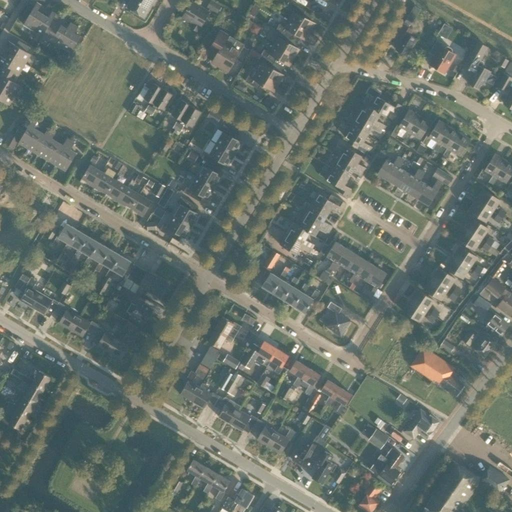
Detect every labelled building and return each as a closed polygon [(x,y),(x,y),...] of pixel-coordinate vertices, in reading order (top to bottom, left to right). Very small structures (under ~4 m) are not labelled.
[(131,0),(128,7),(144,17),(154,0),(131,0)] [(210,0),(207,7),(217,13),(221,6),(211,0),(210,0)] [(200,27),(209,13),(191,2),(183,17),(193,23),(190,27),(197,31),(199,26),(200,27)] [(290,19),(309,31),(314,23),(302,16),(305,10),(292,2),(289,8),(294,11),(290,19)] [(33,31),(43,15),(38,11),(41,5),(37,3),(24,25),(33,31)] [(43,36),(56,14),(52,12),(49,18),(43,15),(33,31),(43,36)] [(52,42),(62,26),(56,22),(60,16),(56,14),(43,36),(52,42)] [(304,39),(309,31),(290,19),(285,27),(280,23),(276,29),(289,36),(292,32),(304,39)] [(61,47),(75,25),(71,23),(67,29),(62,26),(52,42),(61,47)] [(254,23),(251,29),(258,33),(261,27),(254,23)] [(395,49),(406,56),(417,39),(409,35),(412,30),(403,24),(397,34),(402,38),(395,49)] [(75,25),(61,47),(71,53),(81,37),(75,33),(78,27),(75,25)] [(286,41),(289,36),(276,29),(273,34),(276,35),(279,37),(276,41),(274,45),(294,57),(298,49),(286,41)] [(213,61),(221,66),(235,41),(221,32),(213,45),(209,52),(216,56),(213,61)] [(25,64),(31,54),(27,52),(16,45),(15,45),(17,40),(12,37),(6,46),(12,49),(9,54),(25,64)] [(19,40),(16,45),(27,52),(30,47),(19,40)] [(445,48),(441,46),(443,43),(437,40),(429,52),(435,56),(430,64),(444,73),(451,62),(450,61),(455,54),(451,51),(452,49),(452,48),(448,46),(446,46),(445,48)] [(248,49),(235,41),(221,66),(228,71),(236,58),(241,61),(248,49)] [(488,48),(477,42),(464,65),(474,71),(467,83),(479,90),(485,81),(492,85),(497,77),(489,73),(490,71),(482,67),(484,62),(481,60),(488,48)] [(289,64),(294,57),(274,45),(271,49),(270,52),(267,50),(264,49),(261,55),(274,62),(277,57),(289,64)] [(0,61),(20,73),(25,64),(9,54),(6,60),(0,56),(0,61)] [(271,67),(274,62),(261,55),(258,60),(261,62),(259,65),(261,66),(259,71),(278,82),(283,75),(271,67)] [(498,63),(504,67),(508,61),(502,57),(498,63)] [(14,82),(20,73),(0,61),(0,66),(2,68),(0,70),(0,74),(14,83),(14,82)] [(452,63),(449,69),(457,73),(460,68),(452,63)] [(273,90),(278,82),(259,71),(253,67),(245,81),(258,88),(261,83),(273,90)] [(504,73),(497,85),(506,91),(509,85),(511,86),(511,88),(503,104),(511,108),(511,77),(504,73)] [(20,86),(14,82),(14,83),(0,74),(0,79),(2,80),(0,83),(0,86),(15,96),(20,86)] [(234,86),(239,89),(242,84),(237,81),(234,86)] [(154,104),(163,89),(153,83),(150,89),(144,98),(154,104)] [(142,101),(144,98),(150,89),(144,85),(136,98),(142,101)] [(0,99),(9,105),(15,96),(0,86),(0,99)] [(163,89),(154,104),(164,110),(173,95),(163,89)] [(369,105),(380,112),(385,115),(390,108),(398,114),(403,106),(395,100),(392,105),(375,94),(375,95),(369,105)] [(181,121),(191,106),(181,100),(171,115),(181,121)] [(369,105),(363,102),(357,112),(382,128),(385,124),(376,119),(380,112),(369,105)] [(134,114),(139,106),(134,103),(129,111),(134,114)] [(191,106),(181,121),(191,127),(201,112),(191,106)] [(211,120),(216,112),(211,109),(207,117),(211,120)] [(410,133),(420,116),(409,109),(399,126),(397,124),(393,132),(397,134),(401,128),(407,131),(410,133)] [(140,110),(137,116),(143,120),(146,114),(140,110)] [(380,132),(382,128),(357,112),(350,124),(367,134),(371,127),(380,132)] [(34,118),(29,115),(23,125),(28,128),(34,118)] [(410,133),(407,131),(403,138),(408,141),(412,134),(420,139),(430,122),(420,116),(410,133)] [(28,148),(39,131),(34,128),(39,121),(34,118),(21,139),(19,143),(28,148)] [(440,143),(450,127),(439,120),(429,137),(427,135),(422,143),(427,145),(431,138),(437,142),(440,143)] [(217,129),(211,140),(216,143),(235,154),(242,142),(237,139),(240,134),(233,130),(224,124),(220,130),(217,129)] [(363,141),(367,134),(350,124),(344,135),(354,141),(367,149),(369,150),(372,146),(363,141)] [(38,154),(53,129),(49,127),(45,134),(39,131),(28,148),(38,154)] [(450,150),(460,133),(450,127),(440,143),(437,142),(433,149),(437,152),(442,145),(447,148),(450,150)] [(47,160),(58,142),(52,139),(57,132),(53,129),(38,154),(47,160)] [(14,150),(20,139),(10,133),(4,144),(14,150)] [(450,150),(447,148),(443,155),(448,158),(452,151),(460,156),(471,139),(460,133),(450,150)] [(56,165),(71,141),(67,138),(63,145),(58,142),(47,160),(56,165)] [(159,147),(166,152),(171,144),(164,139),(159,147)] [(71,141),(56,165),(66,171),(77,153),(71,150),(75,143),(71,141)] [(354,141),(351,146),(365,153),(367,149),(354,141)] [(205,152),(202,157),(218,167),(222,169),(225,164),(228,166),(235,154),(216,143),(209,154),(205,152)] [(416,151),(422,155),(426,148),(420,144),(416,151)] [(338,157),(364,172),(366,168),(358,163),(362,155),(345,145),(338,157)] [(381,150),(377,155),(382,158),(386,153),(381,150)] [(199,156),(191,151),(187,158),(195,162),(199,156)] [(496,177),(506,160),(495,154),(485,170),(483,168),(478,176),(483,179),(487,172),(493,175),(496,177)] [(364,160),(369,163),(372,158),(367,155),(364,160)] [(417,155),(413,161),(420,165),(423,159),(417,155)] [(388,180),(402,158),(398,156),(393,164),(386,160),(378,174),(388,180)] [(203,165),(196,176),(212,186),(215,187),(222,176),(220,174),(219,174),(222,169),(218,167),(202,157),(199,163),(203,165)] [(361,176),(364,172),(338,157),(331,167),(348,178),(353,171),(361,176)] [(398,187),(407,172),(400,168),(405,161),(402,158),(388,180),(398,187)] [(115,160),(112,166),(117,169),(121,163),(115,160)] [(496,177),(493,175),(489,182),(493,185),(497,178),(506,183),(511,173),(511,164),(506,160),(496,177)] [(93,187),(102,172),(90,165),(82,179),(87,182),(86,183),(93,187)] [(345,184),(348,178),(331,167),(325,178),(341,188),(339,192),(348,197),(353,189),(345,184)] [(108,168),(105,174),(112,178),(116,173),(108,168)] [(432,176),(448,185),(453,177),(437,168),(432,176)] [(408,193),(422,171),(419,169),(414,177),(407,172),(398,187),(408,193)] [(418,199),(427,185),(421,181),(426,173),(422,171),(408,193),(418,199)] [(102,172),(93,187),(100,191),(100,190),(106,194),(115,180),(112,178),(105,174),(102,172)] [(187,186),(183,192),(200,201),(203,196),(208,199),(215,187),(212,186),(196,176),(189,187),(188,186),(187,186)] [(118,202),(127,187),(115,180),(106,194),(112,197),(111,198),(118,202)] [(172,180),(169,185),(175,188),(178,183),(172,180)] [(427,185),(418,199),(429,206),(443,184),(436,180),(432,188),(427,185)] [(153,193),(160,198),(166,187),(159,183),(153,193)] [(127,187),(118,202),(125,206),(125,205),(131,209),(139,195),(127,187)] [(168,187),(163,195),(169,199),(174,191),(168,187)] [(327,199),(317,193),(313,190),(309,196),(314,199),(310,204),(328,215),(332,208),(340,213),(346,203),(330,194),(327,199)] [(476,201),(493,212),(500,201),(483,190),(476,201)] [(139,195),(131,209),(136,212),(135,212),(143,217),(152,202),(139,195)] [(179,204),(173,215),(189,224),(192,226),(199,214),(196,213),(195,212),(198,207),(181,196),(177,202),(179,204)] [(30,205),(39,211),(42,206),(33,201),(30,205)] [(486,223),(493,212),(476,201),(469,212),(486,223)] [(324,222),(328,215),(310,204),(304,215),(329,231),(332,227),(324,222)] [(25,205),(0,253),(0,276),(5,279),(40,213),(25,205)] [(498,214),(503,218),(507,213),(502,209),(498,214)] [(500,223),(503,218),(498,214),(495,220),(500,223)] [(160,229),(159,230),(179,241),(182,236),(185,238),(192,226),(189,224),(173,215),(166,226),(163,224),(160,229)] [(327,234),(329,231),(304,215),(298,225),(310,233),(315,236),(319,229),(327,234)] [(331,216),(328,221),(335,224),(337,220),(331,216)] [(464,229),(482,240),(489,229),(472,218),(464,229)] [(298,225),(293,222),(286,233),(312,249),(315,245),(307,240),(310,233),(298,225)] [(45,236),(52,240),(59,228),(53,224),(45,236)] [(70,244),(78,230),(67,224),(59,237),(58,237),(53,245),(57,247),(62,240),(68,244),(70,244)] [(474,251),(482,240),(464,229),(457,239),(474,251)] [(80,250),(88,237),(78,230),(70,244),(68,244),(64,251),(68,254),(73,246),(79,250),(80,250)] [(310,253),(312,249),(286,233),(280,244),(297,255),(301,248),(310,253)] [(91,257),(99,243),(88,237),(80,250),(79,250),(74,257),(78,260),(83,252),(89,256),(91,257)] [(486,243),(491,246),(495,241),(490,238),(486,243)] [(333,270),(346,248),(336,242),(327,256),(334,261),(329,268),(333,270)] [(102,263),(110,249),(99,243),(91,257),(89,256),(85,263),(89,266),(94,258),(100,262),(102,263)] [(488,252),(491,246),(486,243),(483,248),(488,252)] [(324,246),(320,253),(323,255),(326,251),(328,248),(324,246)] [(453,257),(470,268),(477,257),(460,246),(453,257)] [(492,251),(499,255),(502,250),(495,246),(492,251)] [(347,269),(356,255),(346,248),(333,270),(336,272),(340,264),(347,269)] [(112,269),(120,255),(110,249),(102,263),(100,262),(96,270),(100,272),(105,265),(111,268),(112,269)] [(263,266),(270,270),(280,255),(273,251),(263,266)] [(111,268),(99,289),(96,293),(101,296),(111,279),(110,278),(112,273),(115,274),(116,271),(123,276),(131,262),(120,255),(112,269),(111,268)] [(351,287),(353,283),(366,261),(356,255),(347,269),(354,273),(347,286),(350,288),(350,286),(351,287)] [(463,279),(470,268),(453,257),(446,268),(463,279)] [(505,264),(501,260),(490,274),(495,277),(505,264)] [(368,282),(371,276),(377,267),(366,261),(353,283),(351,287),(354,289),(361,277),(368,282)] [(135,265),(127,278),(128,278),(133,281),(136,276),(140,268),(135,265)] [(475,271),(479,275),(483,269),(478,266),(475,271)] [(371,276),(368,282),(375,286),(370,293),(378,298),(382,292),(377,289),(387,274),(377,267),(371,276)] [(136,276),(133,281),(139,285),(160,297),(168,284),(147,272),(140,268),(136,276)] [(432,279),(448,290),(455,279),(439,268),(432,279)] [(282,280),(283,280),(288,273),(284,270),(279,278),(271,272),(262,287),(273,293),(282,280)] [(476,279),(479,275),(475,271),(471,276),(476,279)] [(126,288),(128,289),(133,281),(128,278),(127,278),(128,276),(125,274),(122,281),(121,280),(120,282),(119,282),(118,283),(119,283),(123,286),(126,288)] [(506,288),(494,278),(493,278),(493,277),(490,274),(477,291),(485,298),(491,292),(498,298),(499,297),(503,300),(498,307),(511,316),(511,314),(511,294),(505,289),(506,288)] [(33,308),(41,293),(33,288),(38,280),(32,277),(29,283),(27,286),(29,287),(25,293),(21,301),(33,308)] [(292,286),(294,287),(298,279),(294,277),(290,284),(283,280),(282,280),(273,293),(284,300),(292,286)] [(20,278),(14,287),(25,293),(29,287),(27,286),(29,283),(20,278)] [(441,301),(448,290),(432,279),(424,290),(441,301)] [(58,290),(65,294),(70,286),(63,282),(58,290)] [(292,286),(284,300),(294,306),(303,292),(304,293),(309,286),(305,284),(300,291),(294,287),(292,286)] [(331,287),(334,295),(340,292),(338,285),(331,287)] [(122,294),(133,300),(136,294),(128,289),(126,288),(122,294)] [(453,293),(458,296),(462,291),(456,288),(453,293)] [(303,292),(294,306),(305,313),(313,300),(314,301),(319,293),(316,290),(311,297),(304,293),(303,292)] [(410,301),(426,312),(434,301),(417,290),(410,301)] [(41,293),(33,308),(50,318),(59,301),(54,298),(53,300),(41,293)] [(455,302),(458,296),(453,293),(449,298),(455,302)] [(478,296),(473,304),(486,313),(491,305),(478,296)] [(333,331),(341,335),(346,328),(345,328),(350,319),(338,313),(342,308),(331,301),(327,306),(335,311),(326,325),(334,330),(333,331)] [(419,322),(426,312),(410,301),(403,311),(419,322)] [(132,302),(126,311),(131,314),(131,316),(144,324),(149,316),(150,317),(153,312),(152,311),(152,310),(143,304),(138,302),(136,305),(132,302)] [(71,330),(79,315),(67,308),(68,307),(63,303),(57,313),(63,316),(59,323),(71,330)] [(431,314),(436,318),(440,313),(435,309),(431,314)] [(433,324),(436,318),(431,314),(427,320),(433,324)] [(509,324),(495,314),(484,328),(490,332),(492,329),(501,335),(509,324)] [(79,315),(71,330),(82,337),(86,330),(92,333),(97,324),(92,321),(91,322),(79,315)] [(239,331),(241,327),(234,322),(233,323),(223,317),(215,330),(227,337),(228,335),(234,338),(239,331)] [(124,327),(134,333),(138,327),(128,321),(124,327)] [(109,352),(117,339),(106,332),(107,330),(101,327),(96,336),(101,339),(97,345),(109,352)] [(234,338),(228,335),(227,337),(215,330),(208,342),(220,349),(225,340),(231,343),(234,339),(234,338)] [(250,331),(243,343),(250,347),(256,335),(250,331)] [(477,337),(470,332),(463,340),(470,345),(477,337)] [(472,348),(485,357),(497,341),(484,332),(472,348)] [(117,339),(109,352),(121,360),(129,346),(131,347),(136,338),(130,335),(125,343),(117,339)] [(454,346),(444,339),(440,345),(451,352),(454,346)] [(13,344),(6,340),(4,344),(11,348),(13,344)] [(269,360),(277,348),(265,341),(261,348),(254,344),(242,363),(250,368),(255,360),(267,367),(271,361),(269,360)] [(450,391),(457,396),(464,385),(450,375),(455,369),(423,347),(411,366),(450,391)] [(269,360),(271,361),(279,366),(275,372),(280,375),(284,367),(283,366),(289,356),(277,348),(269,360)] [(203,358),(213,363),(216,358),(207,352),(203,358)] [(240,361),(227,354),(223,361),(236,369),(240,361)] [(210,369),(213,363),(203,358),(200,363),(210,369)] [(302,378),(309,368),(296,360),(290,371),(299,376),(294,385),(299,387),(304,379),(302,378)] [(209,369),(200,364),(197,368),(206,374),(209,369)] [(224,390),(234,372),(235,371),(229,368),(218,387),(224,390)] [(302,378),(304,379),(311,383),(306,392),(311,395),(317,387),(315,386),(321,375),(309,368),(302,378)] [(32,384),(43,391),(51,378),(39,371),(33,380),(25,375),(22,380),(30,385),(32,384)] [(192,401),(200,388),(200,387),(192,383),(197,374),(191,371),(186,380),(188,381),(180,394),(192,401)] [(231,394),(241,376),(234,372),(224,390),(231,394)] [(265,388),(270,378),(262,374),(257,383),(265,388)] [(334,398),(340,387),(328,380),(322,390),(331,396),(326,404),(330,407),(335,398),(334,398)] [(212,395),(205,391),(208,386),(202,383),(200,387),(200,388),(192,401),(204,408),(208,402),(214,405),(220,396),(214,393),(212,395)] [(35,403),(43,391),(32,384),(30,385),(25,394),(17,388),(14,393),(23,398),(24,397),(35,403)] [(280,396),(286,400),(292,389),(286,386),(280,396)] [(334,398),(335,398),(343,403),(338,412),(342,414),(348,406),(347,405),(353,395),(340,387),(334,398)] [(306,410),(310,412),(321,395),(316,393),(306,410)] [(231,424),(239,410),(238,409),(240,405),(225,396),(222,398),(217,407),(223,410),(219,417),(231,424)] [(28,416),(35,403),(24,397),(23,398),(18,406),(9,401),(6,406),(15,411),(16,409),(28,416)] [(255,410),(261,414),(266,405),(259,402),(255,410)] [(20,430),(28,416),(16,409),(15,411),(10,420),(1,415),(0,416),(0,420),(7,425),(8,423),(20,430)] [(239,410),(231,424),(243,431),(243,430),(249,433),(258,419),(252,415),(251,417),(239,410)] [(430,416),(421,410),(404,432),(414,439),(419,432),(428,439),(431,438),(434,434),(434,433),(434,431),(433,430),(439,422),(431,415),(430,416)] [(296,418),(306,425),(311,418),(301,411),(296,418)] [(380,429),(385,423),(378,418),(374,422),(378,425),(376,427),(380,429)] [(269,447),(277,433),(266,426),(267,424),(261,421),(256,430),(261,433),(257,439),(269,447)] [(368,440),(380,449),(388,437),(368,423),(361,433),(369,438),(368,440)] [(277,433),(269,447),(281,454),(289,441),(291,442),(296,433),(291,430),(286,438),(277,433)] [(324,449),(328,443),(319,437),(315,442),(324,449)] [(316,462),(323,450),(318,447),(318,446),(308,440),(302,451),(299,450),(293,460),(307,468),(313,458),(317,461),(316,462)] [(323,450),(316,462),(321,465),(313,478),(323,485),(331,472),(333,473),(338,466),(331,462),(334,456),(323,450)] [(405,458),(397,452),(379,476),(392,485),(401,473),(396,469),(405,458)] [(200,478),(206,467),(194,460),(188,470),(197,476),(192,484),(197,487),(202,478),(200,478)] [(490,466),(482,479),(453,460),(429,495),(432,497),(422,511),(453,511),(455,511),(456,511),(459,511),(479,482),(498,495),(509,479),(490,466)] [(200,478),(202,478),(209,483),(204,491),(209,494),(214,486),(213,485),(219,474),(206,467),(200,478)] [(213,485),(214,486),(221,490),(216,498),(221,501),(226,493),(225,492),(231,482),(219,474),(213,485)] [(337,474),(333,479),(339,483),(343,478),(337,474)] [(359,506),(366,511),(372,511),(380,501),(376,498),(384,487),(369,476),(361,487),(366,490),(364,493),(367,495),(359,506)] [(182,483),(176,479),(169,491),(175,495),(182,483)] [(247,508),(254,495),(243,489),(236,501),(230,497),(220,511),(226,511),(227,511),(229,511),(233,511),(239,503),(247,508)]
